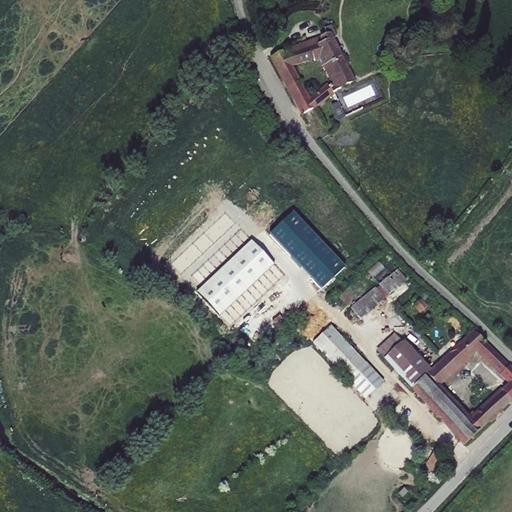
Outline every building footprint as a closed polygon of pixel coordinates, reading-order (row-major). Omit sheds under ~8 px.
[(328,104),(340,92),(358,83),(331,32),(288,52),(276,60),(307,119),(328,104)] [(272,234),(324,289),(348,267),(296,211),(272,234)] [(405,261),(379,285),(388,296),(415,272),(405,261)] [(375,289),(352,310),(362,320),(384,299),(375,289)] [(274,303),(270,307),(283,323),(296,313),(293,309),(297,306),(285,290),(272,300),(274,303)] [(421,295),(417,298),(422,303),(421,305),(427,312),(434,306),(427,298),(426,300),(421,295)] [(315,345),(369,398),(386,381),(332,328),(315,345)] [(481,350),(506,374),(511,367),(511,361),(477,329),(447,359),(416,388),(471,442),(511,403),(511,392),(507,387),(479,414),(476,411),(472,415),(443,386),(481,350)] [(398,336),(381,352),(416,388),(447,359),(437,348),(423,361),(398,336)]
